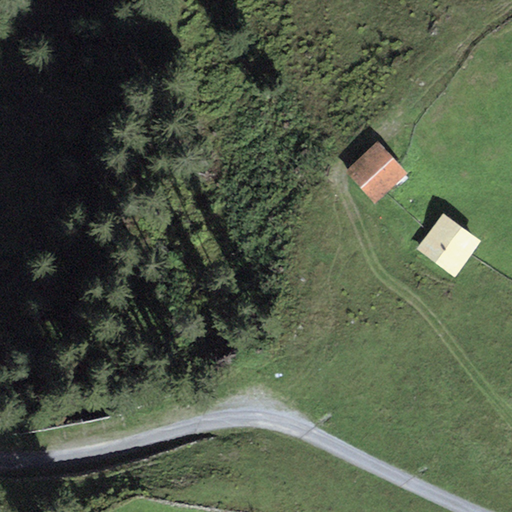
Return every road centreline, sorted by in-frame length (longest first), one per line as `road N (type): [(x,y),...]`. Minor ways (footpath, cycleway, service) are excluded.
road 1 (track): [(470,511),(266,419),(222,418),(65,457),(0,460)]
road 2 (track): [(341,184),(371,259),(432,319),(511,422)]
